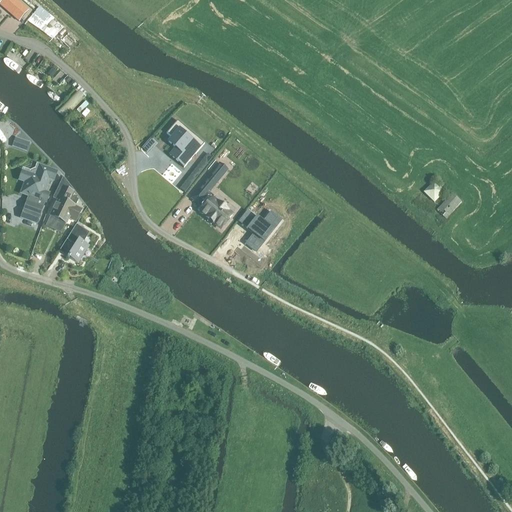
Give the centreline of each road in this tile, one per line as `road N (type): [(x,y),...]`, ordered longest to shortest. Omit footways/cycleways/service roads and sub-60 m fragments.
road 1 (residential): [(429,511),(373,447),(292,388),(158,320),(0,260)]
road 2 (unclassified): [(231,272),(157,231),(133,197),(120,128),(53,58),(0,34)]
road 3 (track): [(511,319),(462,329),(450,345),(434,349),(366,343)]
